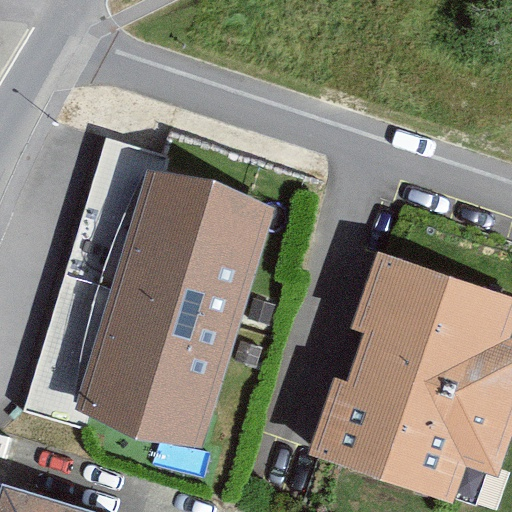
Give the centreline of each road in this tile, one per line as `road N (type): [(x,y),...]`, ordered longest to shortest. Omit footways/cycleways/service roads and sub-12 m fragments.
road 1 (unknown): [(352,129),(328,230),(260,397)]
road 2 (tertiary): [(0,146),(76,0)]
